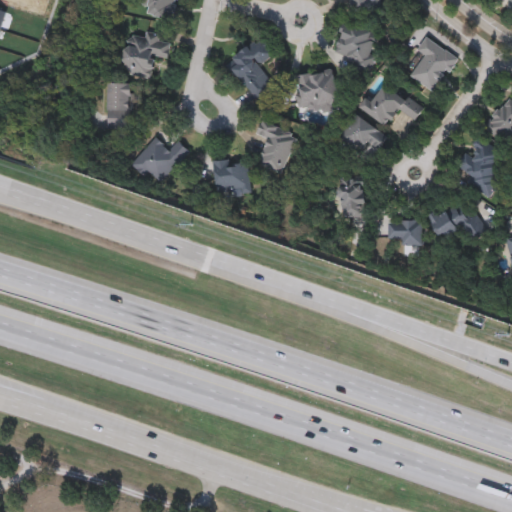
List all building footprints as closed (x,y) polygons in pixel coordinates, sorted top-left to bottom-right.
[(181,0),(178,21),(149,15),(151,0),(181,0)] [(380,0),(381,8),(353,9),(353,0),(380,0)] [(376,31),(375,64),(341,63),(342,29),(376,31)] [(125,75),(132,37),(147,40),(147,34),(173,39),(169,60),(157,57),(153,80),(125,75)] [(275,86),(256,99),(231,62),(264,39),(276,56),(261,66),(275,86)] [(460,59),(438,94),(413,78),(426,57),(418,52),(427,39),(460,59)] [(297,79),(335,70),(342,102),(304,110),(297,79)] [(110,129),(111,84),(133,85),(132,129),(110,129)] [(390,127),(361,110),(370,95),(378,100),(387,85),(424,107),(416,121),(400,112),(390,127)] [(508,98),(511,100),(511,144),(488,130),(508,98)] [(380,143),(367,141),(365,151),(348,148),(352,121),(383,126),(380,143)] [(299,135),(283,175),(258,165),(268,140),(258,136),(264,122),(299,135)] [(180,142),(192,152),(161,187),(135,164),(157,138),(172,151),(180,142)] [(468,193),(467,150),(498,149),(498,192),(468,193)] [(219,193),(217,162),(234,161),(234,167),(249,166),(250,192),(219,193)] [(367,218),(342,218),(342,178),(367,178),(367,218)] [(463,198),(486,232),(478,237),(470,226),(448,241),(433,218),(463,198)] [(391,246),(391,222),(424,222),(424,246),(391,246)]
